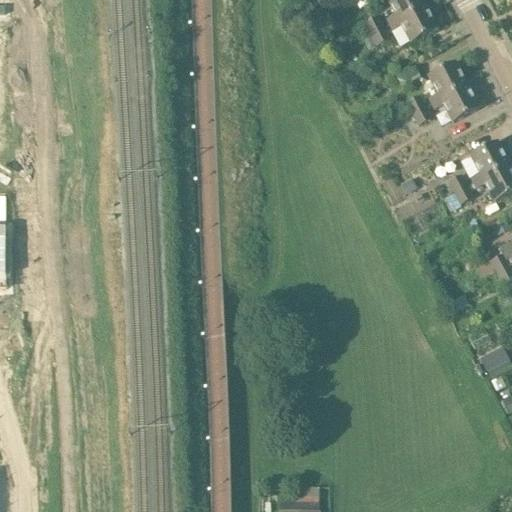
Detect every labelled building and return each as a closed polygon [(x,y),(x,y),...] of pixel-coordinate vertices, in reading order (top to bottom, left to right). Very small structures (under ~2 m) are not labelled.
[(388,22),(390,27),(425,9),(420,0),(388,0),(397,17),(388,22)] [(425,9),(390,27),(393,32),(402,27),(412,45),(437,32),(425,9)] [(379,18),(364,26),(370,38),(385,30),(379,18)] [(385,30),(370,38),(377,49),(391,41),(385,30)] [(430,102),(433,106),(467,88),(455,65),(429,78),(439,97),(430,102)] [(398,78),(403,88),(421,79),(415,69),(398,78)] [(467,88),(433,106),(435,111),(444,106),(454,124),(479,111),(467,88)] [(420,98),(406,106),(412,117),(427,109),(420,98)] [(427,109),(412,117),(418,129),(433,121),(427,109)] [(472,181),(474,185),(509,167),(497,144),(472,157),(481,176),(472,181)] [(511,173),(509,167),(474,185),(477,190),(486,185),(496,204),(511,195),(511,173)] [(462,177),(448,184),(455,196),(469,189),(462,177)] [(411,183),(402,187),(406,196),(415,192),(411,183)] [(469,189),(455,196),(461,208),(461,207),(475,200),(472,194),(469,189)] [(504,221),(489,229),(493,237),(509,230),(504,221)] [(480,268),(476,270),(483,283),(487,281),(496,276),(509,269),(509,270),(511,269),(511,268),(511,267),(511,242),(499,250),(502,257),(490,264),(490,263),(480,268)] [(509,269),(496,276),(502,287),(511,282),(511,270),(511,269),(509,270),(509,269)] [(502,349),(480,360),(488,374),(509,362),(502,349)] [(508,392),(501,395),(504,401),(503,401),(510,416),(511,415),(511,397),(510,398),(508,392)] [(295,489),(295,509),(319,510),(319,490),(295,489)]
